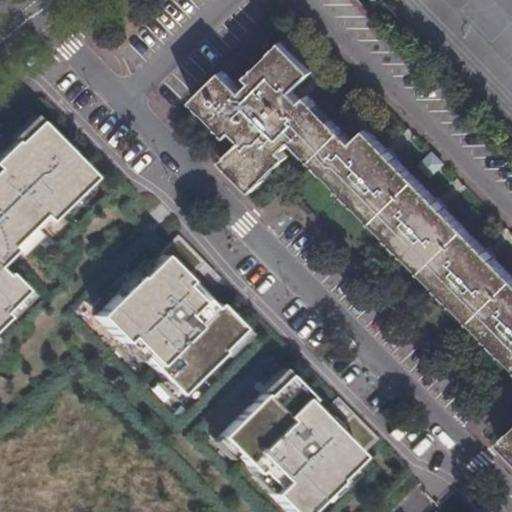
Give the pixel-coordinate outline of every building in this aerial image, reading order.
[(511,274),(496,259),(477,239),(456,218),(437,199),(399,160),(380,141),(369,129),(355,142),(309,96),(304,101),(293,91),(314,72),(284,42),(249,76),(255,82),(245,91),(225,71),(194,100),(229,136),(235,131),(244,140),(224,159),(255,191),(290,156),(285,151),(294,141),(511,362),(511,431),(502,441),(511,451),(511,274)] [(35,122),(0,156),(0,317),(22,297),(0,274),(0,267),(91,179),(35,122)] [(434,153),(419,165),(430,178),(445,165),(434,153)] [(177,238),(99,314),(178,395),(242,333),(189,279),(203,265),(177,238)] [(281,375),(218,437),(292,511),(308,511),(378,444),(351,417),(336,431),(281,375)]
